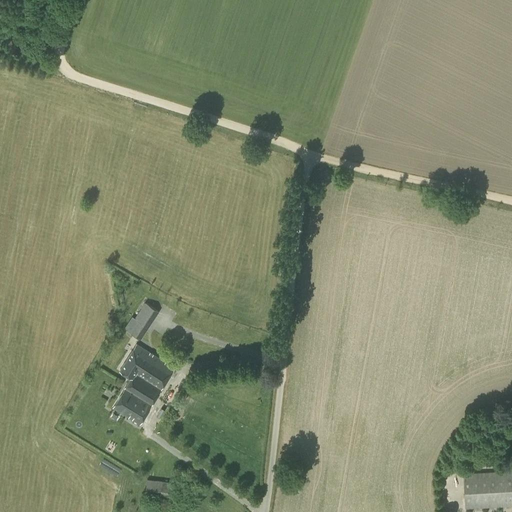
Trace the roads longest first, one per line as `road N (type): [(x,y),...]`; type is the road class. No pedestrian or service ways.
road 1 (track): [(511,203),(309,156),(82,80),(58,56),(75,0)]
road 2 (track): [(285,339),(309,156)]
road 3 (unclassified): [(265,511),(285,339)]
road 4 (unknown): [(282,366),(155,327)]
road 5 (unknown): [(251,511),(147,436)]
